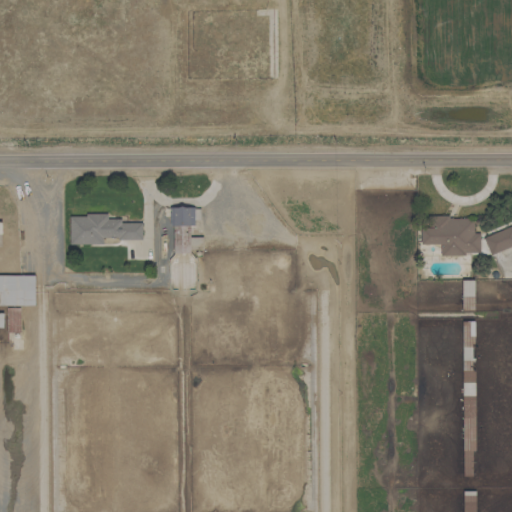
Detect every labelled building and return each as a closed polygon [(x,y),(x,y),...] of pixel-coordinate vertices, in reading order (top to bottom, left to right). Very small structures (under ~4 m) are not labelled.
[(171,253),(191,253),(191,250),(202,250),(202,237),(191,237),(191,220),(199,220),(199,207),(172,207),(171,253)] [(68,215),(69,244),(102,244),(102,239),(141,239),(141,222),(120,223),(120,219),(107,219),(106,214),(68,215)] [(420,244),(440,244),(440,254),(479,254),(479,233),(472,233),(472,217),(430,217),(430,227),(420,227),(420,244)] [(511,246),(511,227),(483,236),(488,254),(511,246)] [(34,276),(0,274),(0,305),(34,306),(34,276)] [(474,280),(462,280),(461,310),(473,310),(474,280)] [(19,308),(6,308),(7,332),(20,332),(19,308)] [(475,511),(475,491),(463,491),(463,511),(475,511)]
